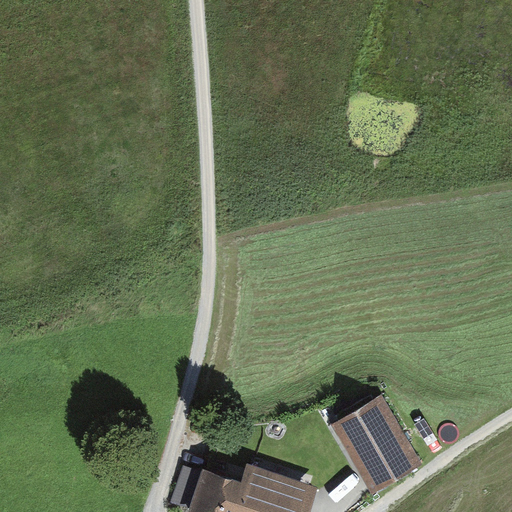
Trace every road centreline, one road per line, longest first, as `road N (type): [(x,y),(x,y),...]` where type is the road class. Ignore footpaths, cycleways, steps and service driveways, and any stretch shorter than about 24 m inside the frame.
road 1 (track): [(195,0),(206,292),(157,511)]
road 2 (track): [(511,417),(376,511)]
